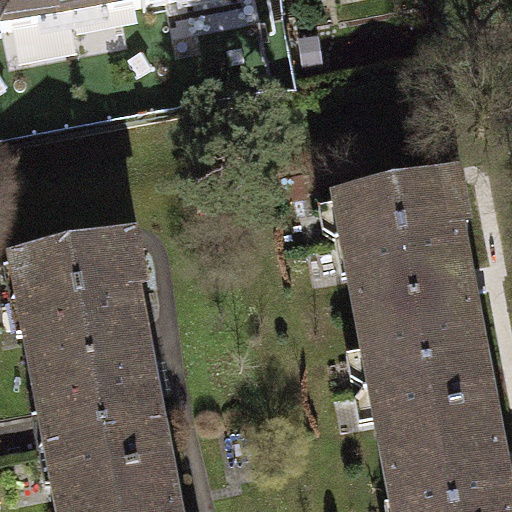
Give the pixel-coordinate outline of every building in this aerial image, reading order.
[(0,0),(0,31),(1,36),(140,10),(138,0),(0,0)] [(138,0),(140,10),(192,0),(138,0)] [(376,392),(483,372),(457,234),(468,232),(458,183),(340,205),(376,392)] [(52,453),(159,433),(132,296),(144,293),(135,244),(16,267),(52,453)] [(509,511),(483,372),(376,392),(398,511),(509,511)] [(173,511),(159,433),(52,453),(62,511),(173,511)]
